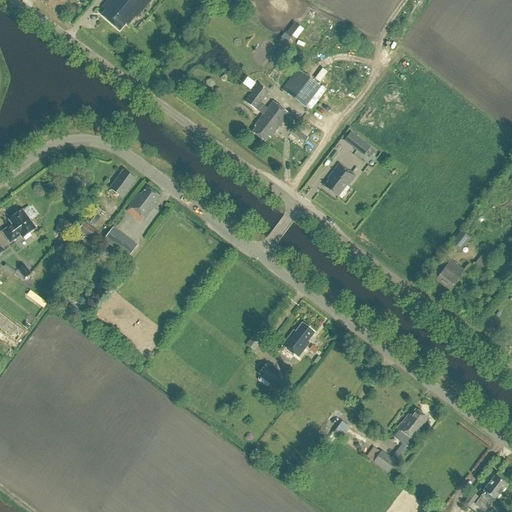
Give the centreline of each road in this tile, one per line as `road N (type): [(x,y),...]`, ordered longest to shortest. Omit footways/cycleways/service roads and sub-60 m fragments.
road 1 (tertiary): [(296,206),(18,0)]
road 2 (tertiary): [(511,445),(260,254)]
road 3 (unclassified): [(511,367),(296,206)]
road 4 (tertiary): [(260,254),(122,152),(81,139)]
road 5 (track): [(327,136),(360,93),(405,0)]
road 6 (track): [(284,197),(327,136),(285,102)]
